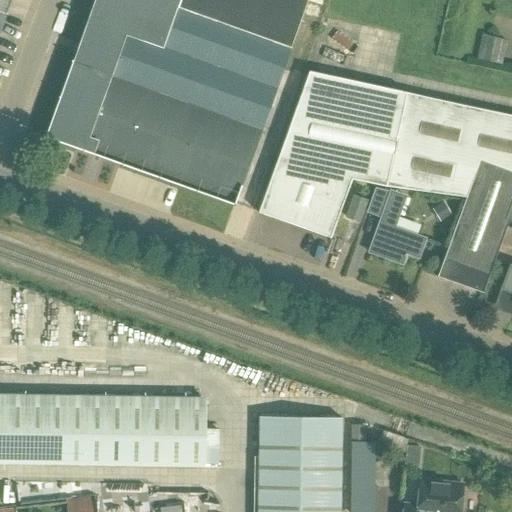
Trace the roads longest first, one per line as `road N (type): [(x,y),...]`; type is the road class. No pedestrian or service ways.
road 1 (unclassified): [(511,363),(0,171)]
road 2 (unclassified): [(0,148),(53,0)]
